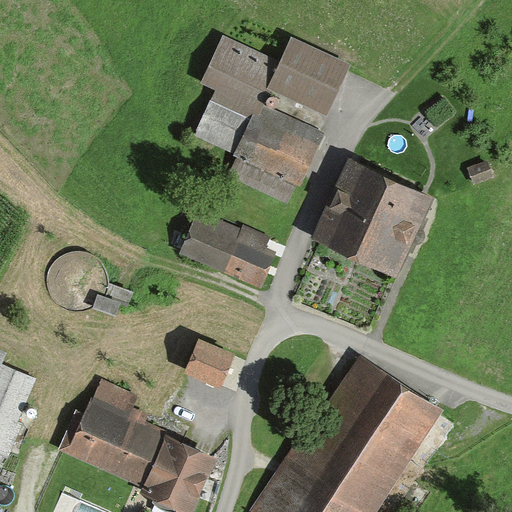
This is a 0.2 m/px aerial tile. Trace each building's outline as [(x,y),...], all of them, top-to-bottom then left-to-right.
[(279,63),(225,39),(204,86),(218,92),(189,156),(294,202),(321,141),(259,114),(270,90),(326,115),(349,64),(290,39),(279,63)] [(428,198),(351,166),(318,244),(396,276),(428,198)] [(251,238),(193,212),(176,251),(260,288),(272,260),(246,249),(251,238)] [(117,287),(112,298),(132,307),(137,296),(117,287)] [(104,297),(99,312),(123,320),(127,305),(104,297)] [(243,361),(213,347),(195,385),(225,399),(243,361)] [(55,372),(0,351),(0,469),(15,430),(31,436),(55,372)] [(373,511),(441,411),(366,362),(266,511),(373,511)] [(145,401),(104,383),(75,447),(153,481),(147,495),(186,511),(192,511),(217,457),(136,422),(145,401)]
